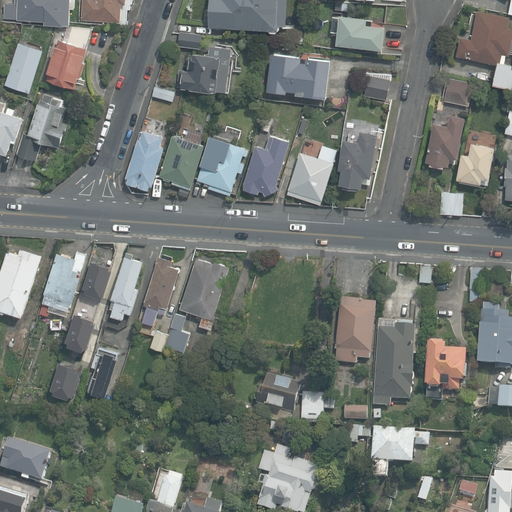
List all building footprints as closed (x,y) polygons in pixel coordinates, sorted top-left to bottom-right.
[(46,24),(70,26),(71,8),(75,9),(76,1),(72,1),(71,0),(15,0),(16,4),(19,5),(18,12),(11,11),(10,18),(18,19),(18,20),(46,22),(46,24)] [(83,0),(82,20),(127,23),(128,9),(131,9),(131,3),(133,3),(133,0),(83,0)] [(210,0),(209,27),(270,31),(272,32),(277,33),(281,28),(281,26),(287,26),(288,0),(210,0)] [(355,12),(356,4),(337,1),(336,9),(355,12)] [(493,84),(511,88),(511,64),(504,63),(506,55),(509,55),(511,42),(511,28),(508,28),(510,17),(478,10),(473,36),(469,35),(469,39),(461,37),(457,56),(498,64),(493,84)] [(338,44),(384,49),(386,27),(373,25),(373,20),(368,19),(368,18),(341,15),(341,17),(334,16),(332,32),(339,33),(338,44)] [(48,80),(77,89),(80,78),(82,79),(86,63),(84,62),(94,29),(72,28),(68,43),(59,40),(48,80)] [(179,46),(202,48),(203,34),(181,32),(179,46)] [(6,85),(31,93),(45,50),(20,41),(6,85)] [(183,88),(213,92),(213,91),(218,92),(218,91),(228,92),(234,48),(211,45),(210,53),(208,53),(208,54),(197,53),(197,54),(192,53),(190,70),(185,70),(183,88)] [(297,94),(327,98),(331,61),(273,54),(268,91),(287,93),(287,90),(297,92),(297,94)] [(364,95),(387,100),(391,73),(366,72),(365,77),(368,77),(364,95)] [(474,83),(450,77),(449,81),(447,81),(443,97),(445,97),(444,101),(469,106),(474,83)] [(153,96),(174,101),(176,91),(156,86),(153,96)] [(18,154),(37,160),(43,141),(61,146),(65,133),(67,134),(70,124),(64,122),(68,107),(63,105),(64,100),(46,94),(44,100),(41,99),(31,135),(24,133),(18,154)] [(0,151),(9,155),(13,141),(16,142),(17,138),(18,138),(25,118),(14,115),(16,110),(9,107),(7,113),(4,111),(6,103),(0,101),(0,151)] [(439,122),(441,112),(433,111),(431,120),(439,122)] [(431,165),(444,167),(445,165),(449,166),(451,157),(458,159),(466,118),(451,114),(449,125),(435,122),(427,161),(431,162),(431,165)] [(261,128),(269,131),(273,119),(265,117),(261,128)] [(139,186),(150,190),(151,186),(151,185),(153,186),(166,147),(161,146),(164,136),(145,129),(141,139),(139,138),(126,178),(129,178),(128,183),(138,186),(140,182),(141,182),(139,186)] [(343,187),(358,189),(359,187),(362,187),(364,176),(372,177),(379,134),(362,131),(360,142),(345,139),(340,169),(342,169),(340,184),(344,184),(343,187)] [(264,192),(266,196),(280,189),(278,184),(291,141),(271,134),(267,148),(257,145),(244,185),(245,185),(244,189),(259,194),(260,190),(264,192)] [(173,184),(191,189),(192,186),(193,186),(206,145),(174,135),(161,176),(165,177),(164,179),(171,181),(171,179),(174,180),(173,184)] [(210,188),(231,194),(239,171),(242,172),(245,163),(242,162),(244,154),(247,155),(249,150),(246,149),(247,147),(212,136),(198,180),(211,184),(210,188)] [(305,141),(287,193),(321,205),(335,163),(333,162),(337,150),(324,145),(319,158),(310,155),(314,144),(305,141)] [(458,179),(488,185),(496,147),(473,143),(470,155),(463,153),(458,179)] [(441,213),(463,214),(464,193),(443,192),(441,213)] [(7,310),(24,316),(43,256),(43,255),(22,248),(20,254),(11,251),(11,252),(9,252),(0,278),(0,308),(2,309),(1,311),(6,313),(7,310)] [(41,313),(49,315),(52,304),(57,306),(58,304),(70,308),(72,302),(74,302),(82,278),(77,276),(79,270),(82,271),(87,254),(78,251),(76,258),(58,253),(46,293),(47,293),(41,313)] [(113,315),(120,317),(122,311),(133,314),(140,289),(136,288),(144,262),(144,261),(133,258),(134,254),(127,252),(113,298),(117,300),(113,315)] [(143,321),(154,324),(158,312),(165,314),(167,307),(168,308),(180,268),(172,266),(174,260),(173,260),(174,256),(163,253),(162,257),(159,256),(145,304),(148,305),(143,321)] [(201,325),(212,328),(216,316),(215,315),(231,266),(216,261),(215,264),(198,258),(182,308),(204,315),(201,325)] [(114,269),(115,265),(94,260),(86,287),(88,288),(87,291),(105,296),(106,292),(110,293),(117,270),(114,269)] [(420,281),(431,282),(433,265),(421,264),(420,281)] [(470,301),(481,301),(483,267),(472,266),(470,301)] [(245,315),(314,320),(316,293),(296,291),(296,289),(269,287),(269,289),(247,288),(245,315)] [(336,361),(357,363),(358,357),(370,358),(370,352),(371,352),(377,302),(343,298),(343,305),(341,305),(336,348),(338,349),(336,361)] [(496,363),(495,368),(511,369),(511,365),(511,364),(511,318),(509,318),(510,312),(499,311),(499,304),(484,303),(484,310),(482,310),(478,362),(496,363)] [(98,318),(79,312),(70,338),(74,340),(73,343),(89,349),(90,345),(93,346),(101,321),(97,321),(98,318)] [(166,345),(185,351),(191,332),(182,330),(187,316),(177,312),(175,316),(166,345)] [(374,404),(391,405),(392,398),(411,399),(412,386),(414,386),(415,365),(414,365),(416,325),(414,324),(414,321),(380,319),(374,404)] [(151,346),(164,350),(169,333),(156,330),(151,346)] [(469,380),(471,364),(467,363),(468,349),(447,348),(447,341),(428,339),(425,385),(428,385),(427,399),(443,400),(443,389),(445,390),(445,392),(464,393),(464,388),(467,388),(467,380),(469,380)] [(101,395),(107,397),(119,358),(115,357),(117,352),(101,347),(98,353),(96,352),(92,366),(97,367),(94,375),(92,374),(86,393),(100,398),(101,395)] [(63,361),(54,389),(56,389),(55,393),(72,398),(73,395),(77,395),(84,371),(81,370),(82,367),(63,361)] [(283,378),(269,374),(266,386),(262,385),(257,403),(259,403),(256,415),(289,424),(292,412),(295,413),(297,404),(299,405),(299,403),(307,405),(310,394),(300,392),(303,383),(294,380),(294,378),(284,375),(283,378)] [(498,406),(511,406),(511,385),(499,385),(498,406)] [(311,419),(324,420),(325,399),(312,398),(311,416),(311,419)] [(335,410),(335,400),(326,399),(325,409),(335,410)] [(346,418),(368,419),(368,406),(346,405),(346,418)] [(271,429),(285,431),(286,424),(272,422),(271,429)] [(342,441),(358,442),(359,426),(343,425),(342,441)] [(359,437),(370,437),(371,426),(360,426),(359,437)] [(373,475),(388,476),(389,461),(414,463),(416,444),(429,445),(430,432),(417,431),(417,429),(375,426),(372,459),(374,459),(373,475)] [(32,477),(45,481),(54,452),(12,439),(3,468),(25,475),(24,478),(31,480),(32,477)] [(132,454),(140,457),(144,445),(135,442),(132,454)] [(281,509),(290,511),(306,511),(318,476),(317,476),(320,466),(295,458),(295,460),(289,458),(291,449),(278,445),(275,454),(265,450),(259,469),(270,472),(271,468),(273,469),(271,477),(265,475),(262,483),(265,484),(258,505),(276,511),(278,505),(281,506),(281,509)] [(174,511),(184,481),(183,480),(184,475),(161,468),(147,511),(174,511)] [(489,506),(488,511),(511,511),(511,470),(496,470),(495,475),(491,475),(490,493),(488,493),(487,506),(489,506)] [(437,485),(451,489),(453,479),(439,476),(437,476),(435,484),(437,484),(437,485)] [(460,479),(458,489),(472,493),(474,483),(460,479)] [(24,511),(29,495),(0,486),(0,511),(24,511)] [(221,511),(225,502),(209,498),(209,501),(186,495),(181,511),(221,511)] [(145,511),(147,506),(120,498),(115,511),(145,511)]
